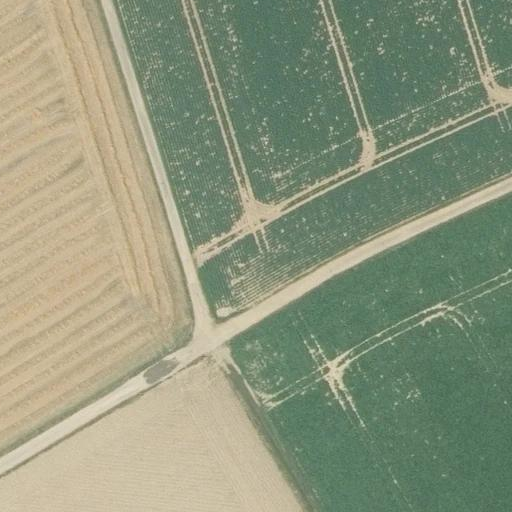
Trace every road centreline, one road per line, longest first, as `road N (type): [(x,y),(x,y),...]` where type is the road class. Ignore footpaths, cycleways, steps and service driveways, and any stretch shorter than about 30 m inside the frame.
road 1 (track): [(0,467),(385,239),(511,181)]
road 2 (track): [(104,0),(215,340)]
road 3 (track): [(312,511),(215,340)]
